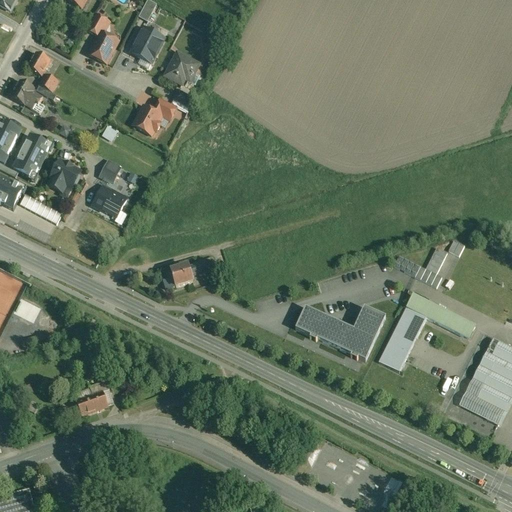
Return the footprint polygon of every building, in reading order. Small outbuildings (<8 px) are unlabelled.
[(0,0),(0,6),(11,13),(18,0),(0,0)] [(67,0),(67,2),(82,10),(87,0),(67,0)] [(148,1),(139,19),(147,23),(157,6),(148,1)] [(96,16),(87,32),(94,36),(103,20),(96,16)] [(164,41),(145,31),(132,56),(151,66),(164,41)] [(119,43),(100,33),(88,56),(107,66),(119,43)] [(51,63),(37,55),(27,70),(41,78),(51,63)] [(177,55),(165,77),(182,86),(189,73),(195,76),(200,67),(177,55)] [(58,83),(45,76),(39,87),(52,94),(58,83)] [(35,91),(20,82),(11,99),(30,110),(33,105),(38,108),(43,99),(33,94),(35,91)] [(52,94),(39,87),(36,93),(54,102),(56,97),(52,94)] [(179,92),(175,101),(187,107),(191,99),(179,92)] [(177,109),(161,100),(154,113),(162,118),(162,119),(169,123),(177,109)] [(35,115),(24,109),(21,114),(32,120),(35,115)] [(154,113),(146,109),(143,115),(139,116),(133,127),(151,137),(154,132),(155,132),(158,132),(160,127),(159,125),(159,124),(162,119),(162,118),(154,113)] [(21,133),(5,125),(3,129),(0,128),(0,164),(4,167),(21,133)] [(99,137),(110,143),(115,133),(105,127),(99,137)] [(47,146),(32,138),(31,138),(13,172),(30,180),(32,175),(37,178),(49,153),(45,151),(47,146)] [(121,170),(108,163),(100,178),(113,184),(121,170)] [(65,167),(60,165),(55,173),(53,174),(52,177),(52,179),(52,180),(53,180),(49,187),(62,194),(61,196),(66,199),(80,173),(72,169),(73,169),(72,168),(70,172),(65,169),(65,167)] [(19,188),(0,178),(0,204),(13,212),(22,195),(17,193),(19,188)] [(128,199),(104,187),(93,208),(117,220),(128,199)] [(62,216),(26,196),(20,207),(34,214),(57,226),(62,216)] [(459,258),(464,247),(452,241),(447,252),(459,258)] [(437,250),(426,271),(437,276),(448,255),(437,250)] [(420,268),(399,257),(394,268),(415,279),(420,268)] [(187,268),(170,273),(170,275),(166,276),(167,281),(163,283),(166,291),(174,288),(175,289),(192,284),(191,278),(193,278),(194,281),(198,279),(197,277),(206,274),(203,265),(188,270),(187,268)] [(426,271),(420,268),(415,279),(436,290),(441,279),(437,276),(426,271)] [(476,328),(413,296),(379,364),(399,374),(427,320),(470,341),(476,328)] [(334,349),(344,327),(305,309),(295,331),(310,338),(310,340),(316,343),(317,341),(334,349)] [(354,331),(344,327),(334,349),(351,357),(351,359),(357,361),(358,359),(366,363),(386,319),(364,309),(354,331)] [(511,349),(492,339),(459,407),(500,428),(511,403),(511,349)] [(102,394),(76,404),(82,419),(108,409),(102,394)] [(39,406),(33,403),(28,412),(34,415),(39,406)] [(41,511),(42,511),(34,507),(30,491),(0,498),(0,511),(41,511)]
